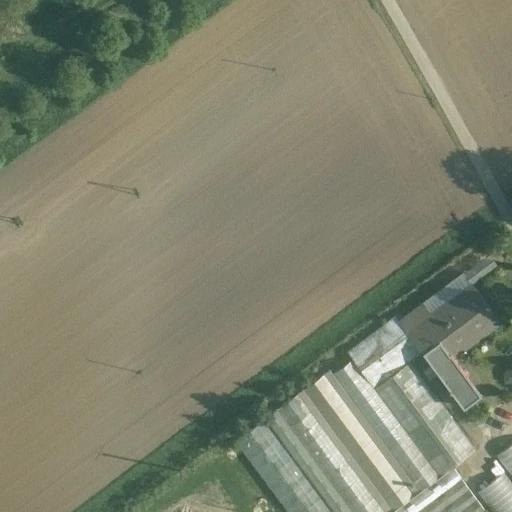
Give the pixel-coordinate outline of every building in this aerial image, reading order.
[(422,353),(432,365),(450,352),(478,331),(482,337),(499,323),(471,283),(454,296),(457,301),(433,318),(410,336),(422,353)] [(410,336),(433,318),(423,303),(399,321),(410,336)] [(395,316),(345,352),(352,360),(373,389),(410,361),(422,353),(410,336),(399,321),(395,316)] [(450,352),(432,365),(462,407),(480,394),(450,352)] [(333,374),(420,492),(439,478),(352,360),(333,374)] [(373,389),(439,478),(452,468),(476,451),(410,361),(373,389)] [(303,389),(394,511),(414,497),(324,374),(303,389)] [(277,409),(353,511),(383,511),(297,395),(277,409)] [(234,443),(286,511),(333,511),(264,420),(234,443)] [(511,442),(498,453),(511,472),(511,442)] [(481,511),(484,510),(452,468),(439,478),(420,492),(414,497),(394,511),(393,511),(481,511)] [(511,511),(511,477),(506,469),(480,488),(497,511),(511,511)]
